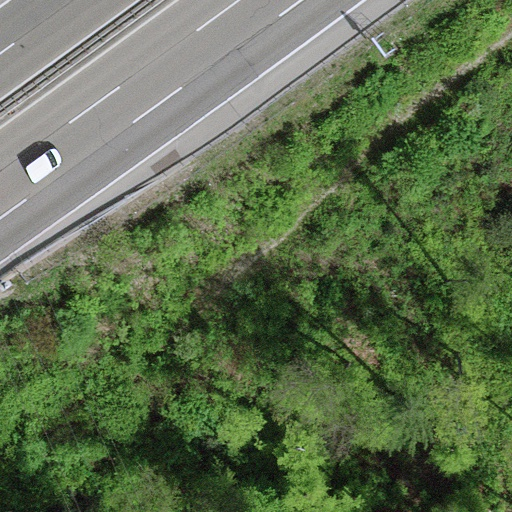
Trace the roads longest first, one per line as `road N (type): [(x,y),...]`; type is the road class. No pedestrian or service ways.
road 1 (track): [(511,34),(199,311)]
road 2 (motorway): [(0,193),(269,0)]
